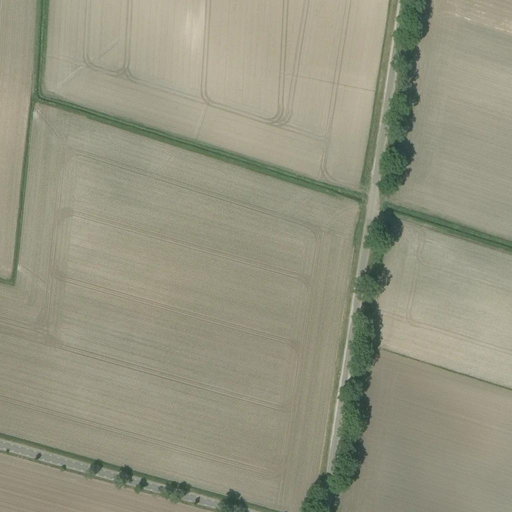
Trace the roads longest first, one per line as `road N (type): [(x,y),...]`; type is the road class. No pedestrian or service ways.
road 1 (unclassified): [(322,511),(402,0)]
road 2 (unclassified): [(235,511),(0,446)]
